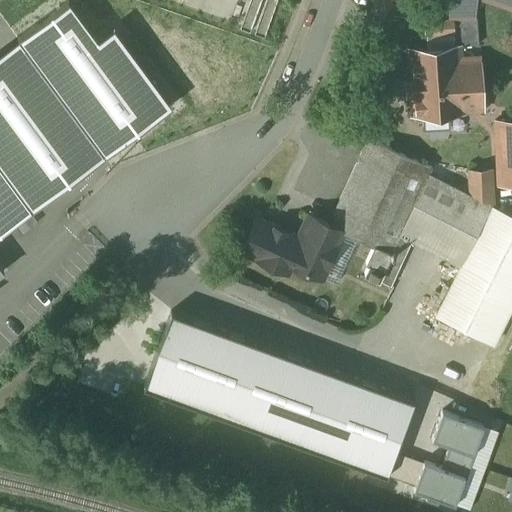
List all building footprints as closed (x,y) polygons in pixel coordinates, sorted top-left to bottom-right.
[(376,0),(373,9),(397,16),(402,0),(376,0)] [(511,0),(485,0),(511,8),(511,0)] [(477,17),(452,18),(454,47),(458,47),(479,45),(477,17)] [(454,47),(410,50),(414,114),(463,112),(463,110),(459,58),(458,47),(454,47)] [(479,57),(459,58),(463,110),(483,109),(479,57)] [(445,124),(444,114),(419,117),(420,127),(445,124)] [(511,121),(496,122),(497,153),(511,151),(511,121)] [(432,167),(369,138),(336,209),(337,210),(330,224),(343,230),(343,231),(373,246),(366,262),(369,264),(364,273),(391,286),(413,237),(462,263),(436,314),(494,343),(511,308),(511,216),(491,206),(428,174),(432,167)] [(0,234),(36,208),(0,158),(0,234)] [(330,224),(309,214),(300,232),(302,233),(301,234),(297,236),(258,218),(243,250),(258,258),(261,252),(290,265),(291,264),(322,278),(322,277),(336,283),(354,244),(340,238),(343,231),(343,230),(330,224)] [(0,275),(8,269),(0,258),(0,275)] [(414,399),(171,310),(143,386),(414,485),(423,460),(395,450),(414,399)] [(473,453),(476,445),(483,425),(442,410),(432,438),(449,444),(473,453)] [(465,475),(462,484),(463,485),(478,445),(476,445),(473,453),(449,444),(441,467),(465,475)] [(423,460),(414,485),(413,488),(427,493),(425,498),(438,502),(439,498),(454,504),(462,484),(465,475),(441,467),(423,460)]
